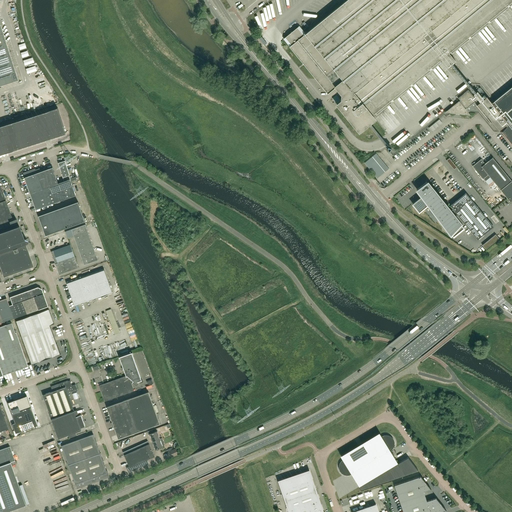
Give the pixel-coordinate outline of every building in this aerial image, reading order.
[(451,55),(511,4),(511,0),(347,0),(306,34),(299,26),(283,39),(328,93),(336,87),(345,98),(337,105),(360,132),(375,119),(372,115),(375,113),(377,115),(442,61),(447,67),(455,61),(451,55)] [(0,86),(18,80),(0,24),(0,86)] [(511,86),(494,101),(492,103),(487,97),(484,99),(478,92),(474,95),(480,102),(477,105),(478,106),(487,117),(487,116),(494,124),(499,130),(505,126),(507,127),(501,133),(502,134),(509,140),(511,143),(511,86)] [(465,108),(464,107),(462,105),(459,101),(451,108),(452,109),(450,110),(451,112),(456,113),(456,114),(459,115),(460,114),(460,113),(468,114),(466,112),(465,110),(466,109),(465,108)] [(0,154),(66,133),(58,108),(0,126),(0,154)] [(442,117),(392,157),(395,161),(445,121),(442,117)] [(511,200),(511,181),(493,157),(485,164),(481,159),(475,164),(475,165),(475,168),(474,168),(483,179),(488,175),(510,202),(511,200)] [(457,167),(449,158),(446,160),(454,170),(457,167)] [(69,175),(65,161),(58,163),(63,177),(69,175)] [(58,183),(52,167),(41,172),(39,168),(24,174),(25,177),(27,186),(30,193),(40,190),(49,187),(50,186),(58,183)] [(76,195),(69,175),(63,177),(64,181),(58,183),(50,186),(52,190),(48,192),(52,204),(76,195)] [(450,210),(437,194),(437,193),(435,190),(434,191),(426,181),(417,189),(422,196),(413,204),(420,212),(429,205),(440,218),(439,219),(453,237),(464,228),(459,221),(458,222),(451,214),(455,211),(478,239),(493,227),(466,193),(450,206),(452,208),(450,210)] [(52,204),(48,192),(52,190),(50,186),(49,187),(40,190),(30,193),(36,209),(52,204)] [(0,215),(9,212),(5,201),(0,202),(0,215)] [(85,221),(78,202),(39,216),(46,235),(85,221)] [(0,228),(17,223),(16,219),(12,220),(9,212),(0,215),(0,228)] [(0,268),(3,276),(33,265),(25,244),(26,243),(27,243),(27,242),(27,241),(26,240),(25,240),(24,240),(19,225),(0,231),(0,268)] [(68,238),(74,236),(84,265),(98,260),(86,225),(65,232),(68,238)] [(78,268),(70,245),(51,252),(56,264),(55,264),(59,275),(78,268)] [(112,292),(104,269),(66,282),(75,306),(112,292)] [(45,301),(43,295),(41,289),(37,287),(31,290),(33,297),(38,310),(48,306),(45,301)] [(38,310),(33,297),(31,290),(30,289),(9,297),(12,304),(9,305),(13,316),(14,319),(27,314),(27,313),(38,310)] [(13,316),(6,298),(0,300),(0,311),(2,316),(2,318),(2,319),(3,322),(13,318),(13,316)] [(60,354),(49,325),(54,324),(51,316),(49,309),(16,321),(31,364),(60,354)] [(118,341),(128,338),(126,329),(118,332),(112,310),(106,312),(114,338),(117,337),(118,341)] [(28,366),(16,332),(15,333),(11,323),(0,326),(0,368),(2,375),(28,366)] [(142,380),(132,353),(132,352),(119,357),(120,357),(126,376),(100,385),(101,389),(102,389),(103,391),(101,391),(105,401),(134,391),(131,383),(133,382),(135,384),(136,385),(137,385),(138,384),(138,383),(138,382),(142,380)] [(74,410),(68,394),(78,391),(76,384),(72,386),(71,382),(68,383),(67,381),(51,387),(53,391),(43,394),(51,418),(74,410)] [(160,424),(149,392),(107,407),(118,439),(160,424)] [(37,426),(26,395),(7,402),(15,423),(12,424),(15,433),(37,426)] [(0,431),(9,429),(0,405),(0,431)] [(85,426),(81,415),(76,416),(74,410),(51,418),(58,438),(81,430),(81,428),(85,426)] [(160,439),(157,431),(153,433),(152,430),(147,432),(148,435),(150,434),(153,442),(160,439)] [(93,434),(61,446),(68,465),(67,465),(68,465),(71,474),(69,475),(72,483),(74,482),(77,488),(108,477),(107,472),(108,472),(107,472),(100,453),(101,453),(100,453),(93,434)] [(408,458),(398,463),(390,451),(392,449),(394,447),(394,445),(395,443),(394,441),(393,439),(392,437),(390,436),(388,435),(386,435),(384,435),(382,436),(343,460),(341,461),(340,463),(339,465),(339,467),(339,469),(340,471),(341,473),(343,474),(345,475),(347,475),(349,475),(352,474),(353,475),(361,490),(419,471),(408,458)] [(163,447),(160,439),(153,442),(155,450),(163,447)] [(147,460),(155,456),(149,444),(129,453),(124,455),(129,466),(130,467),(129,467),(128,469),(128,470),(129,472),(148,463),(147,460)] [(25,505),(10,462),(14,461),(9,446),(0,449),(0,511),(5,511),(11,510),(25,505)] [(56,465),(43,469),(53,502),(67,497),(56,465)] [(298,493),(313,488),(312,485),(314,484),(312,480),(309,471),(296,475),(297,477),(287,481),(286,479),(279,481),(282,490),(284,494),(286,493),(287,497),(298,493)] [(423,491),(430,489),(431,489),(422,478),(421,476),(420,476),(421,477),(419,478),(419,477),(395,485),(401,504),(425,496),(423,491)] [(321,505),(319,501),(317,501),(313,488),(298,493),(303,508),(309,505),(311,511),(322,511),(323,511),(321,505)] [(303,508),(298,493),(287,497),(291,510),(289,511),(300,511),(299,509),(303,508)] [(446,510),(436,497),(436,499),(427,501),(425,496),(401,504),(403,511),(439,511),(443,511),(446,510),(446,511),(446,510)]
